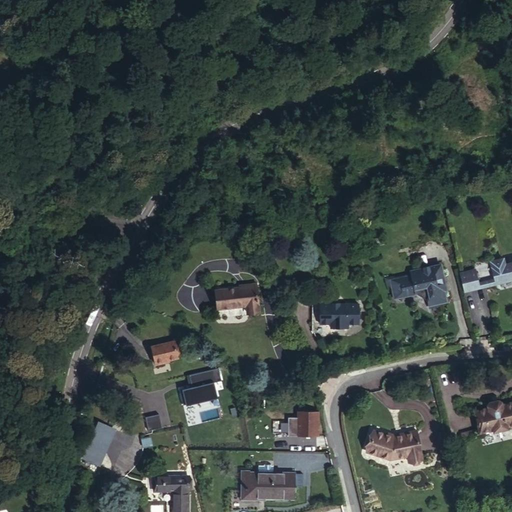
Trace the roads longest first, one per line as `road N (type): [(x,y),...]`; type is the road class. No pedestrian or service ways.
road 1 (secondary): [(460,0),(397,64),(228,122),(173,172),(106,286),(72,374),(62,511)]
road 2 (residential): [(356,511),(333,421),(341,388),(411,364),(511,353)]
road 3 (track): [(0,231),(139,221)]
